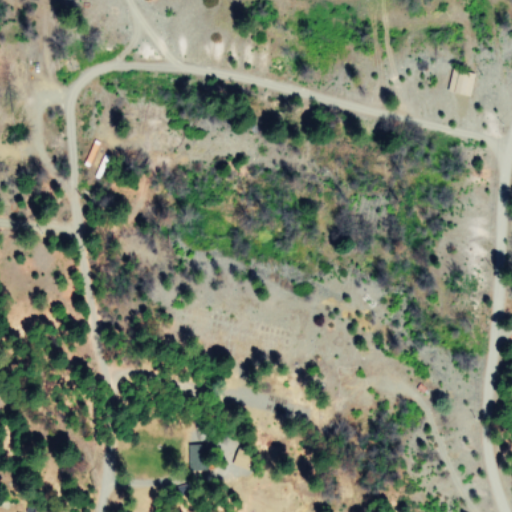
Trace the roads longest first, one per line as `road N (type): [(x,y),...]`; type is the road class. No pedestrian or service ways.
road 1 (residential): [(99,511),(113,413),(68,162),(67,103),(86,73),(202,70),(480,136),(507,150)]
road 2 (residential): [(504,511),(491,382),(497,228),(511,132)]
